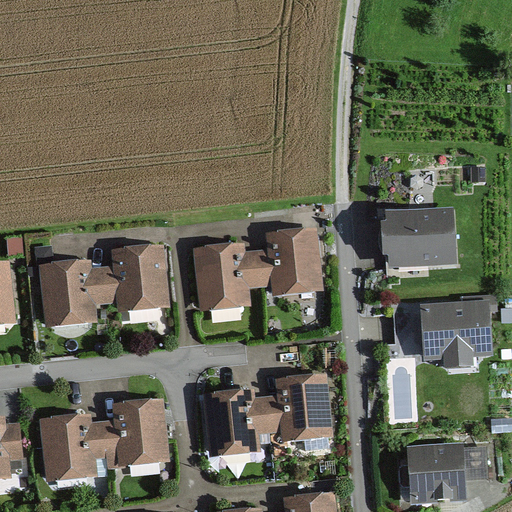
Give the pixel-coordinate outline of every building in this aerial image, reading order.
[(452,217),(387,220),(390,271),(455,268),(452,217)] [(316,234),(270,239),(276,299),(323,294),(316,234)] [(240,252),(194,257),(200,314),(247,309),(240,252)] [(160,253),(113,258),(119,314),(166,309),(160,253)] [(87,269),(40,274),(47,333),(93,328),(87,269)] [(7,273),(0,273),(0,326),(13,325),(7,273)] [(486,308),(424,312),(427,359),(441,359),(442,370),(470,368),(469,357),(489,356),(486,308)] [(324,383),(275,387),(280,444),(329,440),(324,383)] [(251,399),(205,402),(210,459),(255,455),(251,399)] [(161,405),(117,411),(124,470),(168,465),(161,405)] [(87,420),(42,426),(49,486),(94,481),(87,420)] [(3,423),(0,422),(0,480),(10,480),(8,467),(17,465),(13,432),(4,433),(3,423)] [(461,450),(411,454),(415,503),(465,499),(461,450)] [(332,511),(331,499),(286,504),(287,511),(332,511)]
